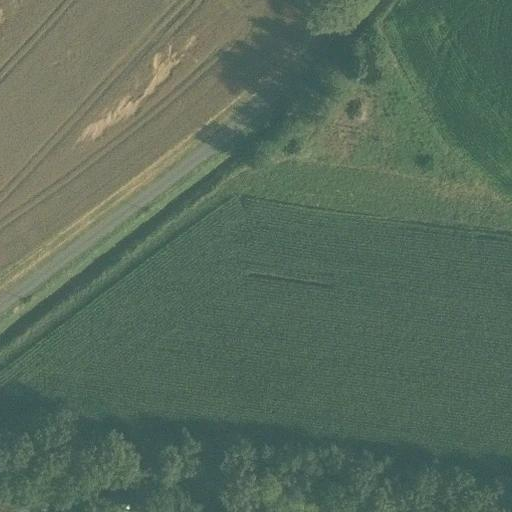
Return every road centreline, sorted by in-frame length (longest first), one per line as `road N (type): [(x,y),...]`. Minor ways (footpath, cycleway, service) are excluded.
road 1 (unclassified): [(0,306),(260,109),(356,0)]
road 2 (unclassified): [(442,511),(0,450)]
